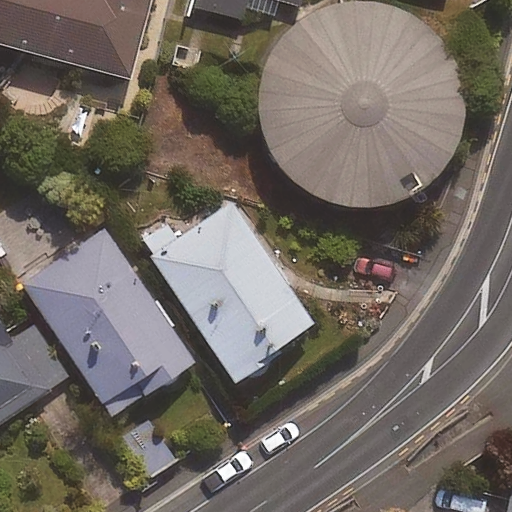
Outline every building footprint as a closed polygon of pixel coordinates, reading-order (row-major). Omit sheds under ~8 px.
[(0,0),(0,43),(122,77),(143,0),(0,0)] [(246,9),(269,15),(273,0),(280,0),(296,4),(297,0),(189,0),(188,5),(244,19),(246,9)] [(254,84),(252,102),(252,111),(253,120),(257,137),(264,153),(274,168),(287,181),(301,192),(317,199),(334,204),(352,206),(370,205),(387,201),(403,194),(418,184),(431,171),(441,157),(449,141),(454,124),(456,106),(455,89),(451,71),(443,55),(434,40),(421,27),(407,17),(391,9),(374,4),(356,2),(338,3),(321,7),(305,15),(290,24),(277,37),(266,51),(259,67),(254,84)] [(136,239),(227,382),(261,360),(255,352),(305,320),(228,200),(174,235),(165,221),(136,239)] [(186,360),(101,229),(17,283),(101,414),(186,360)] [(0,415),(60,375),(0,287),(0,415)] [(172,459),(144,421),(119,439),(147,477),(172,459)] [(511,511),(511,493),(509,493),(503,511),(511,511)]
